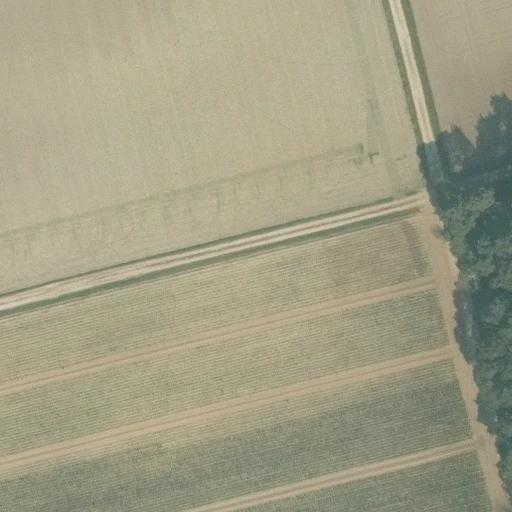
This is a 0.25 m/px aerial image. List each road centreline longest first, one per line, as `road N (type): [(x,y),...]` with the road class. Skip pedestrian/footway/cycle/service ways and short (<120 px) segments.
road 1 (track): [(0,306),(442,195)]
road 2 (track): [(511,453),(442,195)]
road 3 (track): [(442,195),(393,0)]
